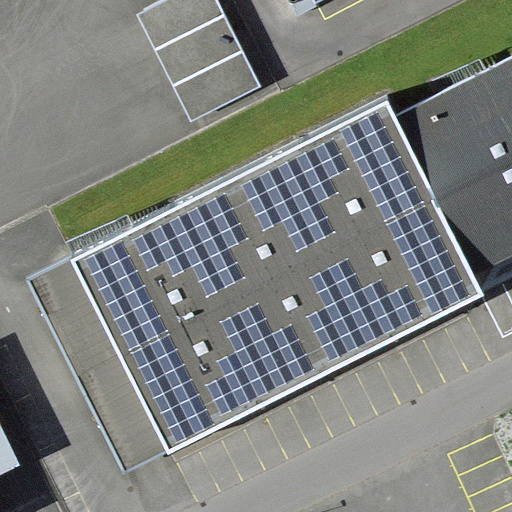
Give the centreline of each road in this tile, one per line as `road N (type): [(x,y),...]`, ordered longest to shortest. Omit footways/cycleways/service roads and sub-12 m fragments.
road 1 (residential): [(232,511),(387,439)]
road 2 (residential): [(387,439),(511,381)]
